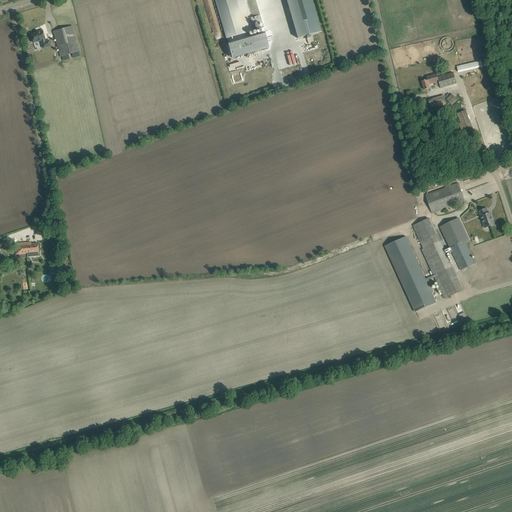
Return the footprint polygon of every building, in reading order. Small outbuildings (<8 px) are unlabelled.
[(215,0),(226,39),(263,28),(255,0),(215,0)] [(311,0),(286,0),(292,19),(315,13),(311,0)] [(73,26),(53,31),(60,56),(79,51),(77,40),(73,26)] [(33,43),(41,41),(43,49),(51,46),(49,40),(45,42),(44,40),(45,40),(43,30),(36,32),(36,33),(31,34),(32,38),(31,38),(32,42),(33,42),(33,43)] [(265,32),(228,43),(229,46),(226,47),(229,54),(231,54),(232,59),(269,48),(265,32)] [(269,58),(260,61),(261,67),(271,64),(269,58)] [(458,73),(482,67),(481,61),(457,66),(458,73)] [(231,72),(242,68),(240,62),(229,65),(231,72)] [(453,72),(452,69),(444,71),(445,75),(437,77),(436,74),(426,77),(427,80),(422,81),(424,90),(430,88),(429,85),(434,83),(435,85),(439,84),(441,88),(456,84),(453,72)] [(480,85),(473,88),(476,94),(482,91),(480,85)] [(452,106),(458,100),(452,94),(446,100),(452,106)] [(444,96),(424,101),(425,103),(429,102),(430,108),(446,104),(444,96)] [(472,126),(466,110),(457,114),(463,129),(472,126)] [(425,195),(427,200),(432,213),(453,206),(454,209),(457,207),(456,204),(465,201),(458,183),(425,195)] [(479,211),(481,216),(485,228),(494,225),(490,213),(488,214),(486,209),(479,211)] [(423,249),(421,250),(444,299),(463,290),(446,254),(452,251),(461,270),(475,263),(465,243),(469,241),(459,218),(440,226),(450,247),(444,250),(440,241),(439,241),(436,235),(429,219),(413,226),(423,249)] [(406,237),(385,246),(415,313),(436,303),(406,237)] [(25,254),(25,253),(25,248),(24,248),(23,243),(16,244),(16,254),(20,254),(20,257),(25,257),(25,254)] [(31,243),(23,243),(24,248),(25,248),(25,253),(38,252),(38,244),(31,244),(31,243)]
